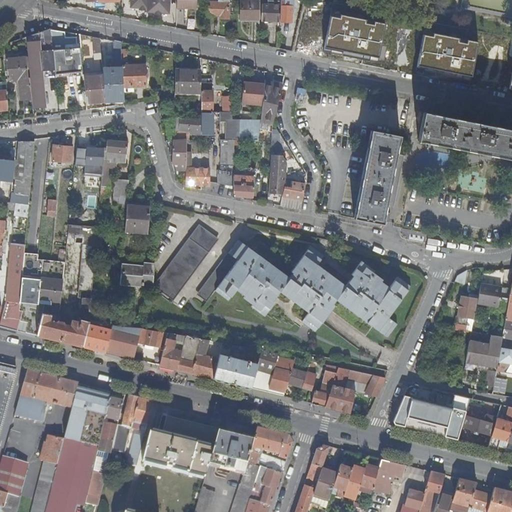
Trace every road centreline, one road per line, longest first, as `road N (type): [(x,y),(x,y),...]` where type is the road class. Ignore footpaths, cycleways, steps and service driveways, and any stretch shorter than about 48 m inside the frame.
road 1 (residential): [(0,133),(142,118),(168,194),(306,224)]
road 2 (secondary): [(312,425),(0,348)]
road 3 (residential): [(2,6),(296,66)]
road 4 (residential): [(396,376),(111,322)]
road 5 (residential): [(296,66),(511,108)]
road 6 (residential): [(296,66),(285,118),(316,173),(306,224)]
road 7 (residential): [(306,224),(447,253)]
road 8 (secondary): [(511,474),(372,440)]
road 9 (residential): [(396,376),(447,253)]
